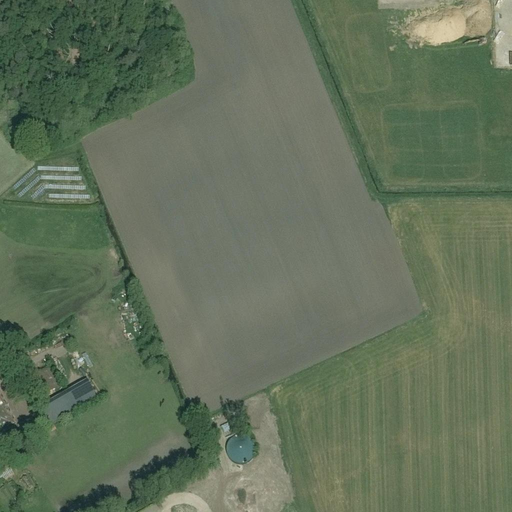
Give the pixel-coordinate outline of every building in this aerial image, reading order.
[(33,405),(49,394),(36,375),(19,386),(33,405)] [(0,430),(14,424),(0,394),(0,430)] [(18,426),(26,441),(41,434),(33,418),(18,426)] [(241,436),(238,437),(235,438),(233,439),(231,441),(229,443),(227,448),(227,451),(227,454),(228,456),(230,460),(233,463),(236,464),(238,465),(241,465),(244,465),(248,464),(251,462),(253,459),(254,457),(255,454),(256,451),(255,448),(253,443),(251,440),(249,439),(246,438),(245,437),(241,436)] [(11,466),(0,471),(0,477),(3,484),(17,476),(11,466)] [(232,511),(246,506),(239,491),(194,511),(232,511)] [(262,505),(270,502),(267,494),(259,497),(262,505)]
